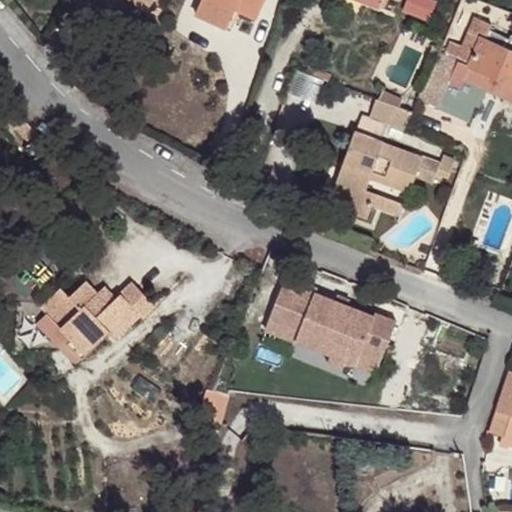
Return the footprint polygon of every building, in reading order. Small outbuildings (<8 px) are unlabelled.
[(237,2),(256,12),(262,0),(198,0),(191,14),(223,30),(233,11),(237,2)] [(334,0),(374,15),(380,3),(394,8),(397,0),(334,0)] [(406,0),(402,16),(429,25),(436,3),(428,0),(406,0)] [(251,21),(256,12),(237,2),(233,11),(251,21)] [(511,34),(507,45),(487,37),(491,22),(475,15),(469,30),(470,31),(465,45),(451,40),(446,52),(439,49),(420,98),(439,106),(448,83),(461,88),(466,77),(511,96),(511,34)] [(408,127),(410,123),(391,116),(395,103),(378,98),(370,113),(408,127)] [(391,116),(410,123),(415,111),(395,103),(391,116)] [(415,174),(421,153),(355,129),(333,191),(352,198),(347,210),(368,218),(372,206),(377,192),(366,188),(369,177),(408,190),(415,174)] [(440,160),(421,153),(415,174),(433,180),(440,160)] [(377,192),(372,206),(398,215),(403,202),(402,202),(377,192)] [(32,322),(62,358),(74,347),(89,365),(155,311),(133,284),(111,302),(94,280),(69,300),(65,295),(32,322)] [(279,298),(309,309),(314,295),(316,292),(286,280),(279,298)] [(374,318),(314,295),(309,309),(279,298),(269,324),(300,335),(301,331),(321,339),(315,353),(330,358),(327,366),(342,372),(345,364),(355,368),(361,354),(381,361),(396,323),(375,314),(374,318)] [(300,335),(269,324),(265,334),(315,353),(321,339),(301,331),(300,335)] [(361,354),(355,368),(376,376),(381,361),(361,354)] [(510,425),(511,425),(511,367),(508,366),(493,423),(510,425)] [(228,424),(232,398),(209,395),(205,419),(228,424)] [(492,428),(509,433),(510,425),(493,423),(492,428)]
